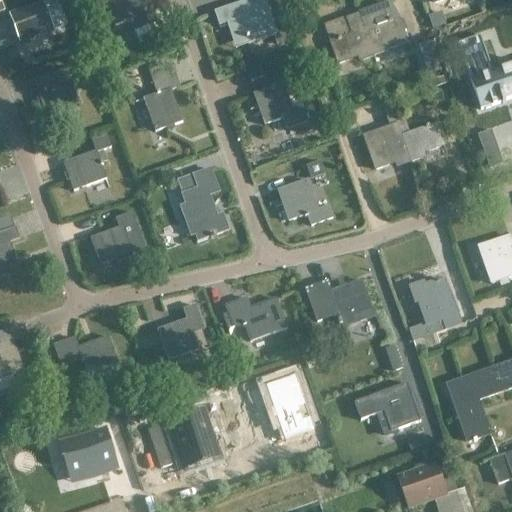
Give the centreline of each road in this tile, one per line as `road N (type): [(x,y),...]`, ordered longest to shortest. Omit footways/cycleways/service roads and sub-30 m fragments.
road 1 (residential): [(0,84),(75,298),(89,305),(270,263)]
road 2 (residential): [(180,0),(270,263)]
road 3 (residential): [(381,235),(295,0)]
road 4 (residential): [(367,240),(435,436)]
road 5 (residential): [(381,235),(511,187)]
